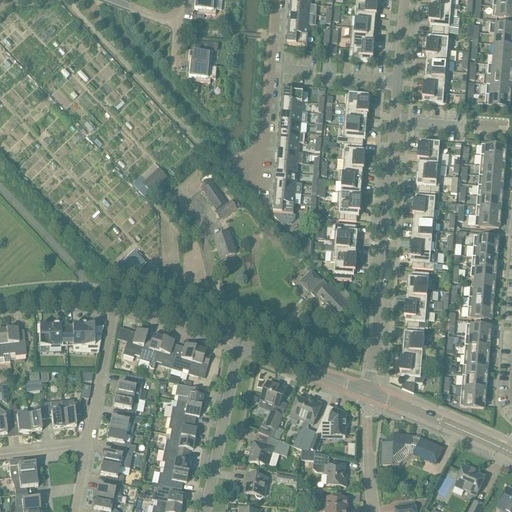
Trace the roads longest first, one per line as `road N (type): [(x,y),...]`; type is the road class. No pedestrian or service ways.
road 1 (residential): [(368,392),(395,120)]
road 2 (residential): [(205,511),(239,344)]
road 3 (unclassified): [(510,452),(368,392)]
road 4 (residential): [(86,444),(115,300)]
road 5 (unclassified): [(368,392),(239,344)]
road 6 (unclassified): [(239,344),(115,300)]
